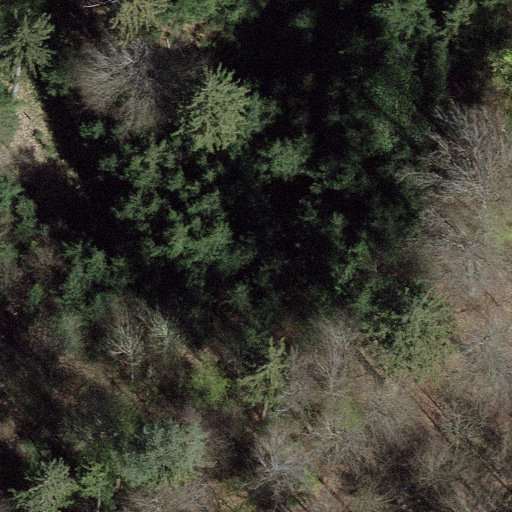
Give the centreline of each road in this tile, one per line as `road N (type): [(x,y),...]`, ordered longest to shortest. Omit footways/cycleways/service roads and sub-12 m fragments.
road 1 (track): [(388,450),(223,354),(67,214),(1,107)]
road 2 (track): [(511,412),(388,450),(268,511)]
